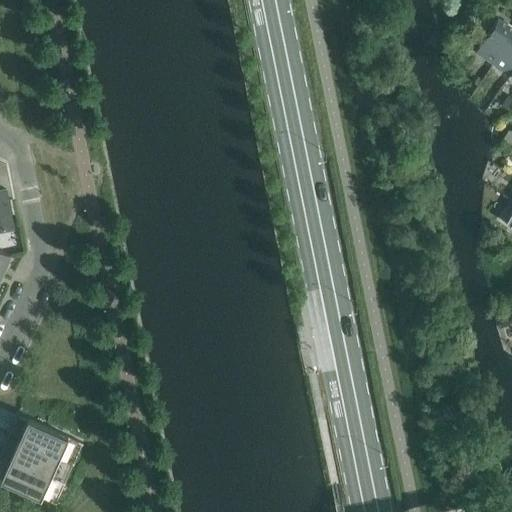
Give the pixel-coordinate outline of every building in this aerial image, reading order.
[(511,26),(498,17),(475,51),(493,63),(511,33),(511,26)] [(510,74),(511,70),(511,33),(493,63),(510,74)] [(510,111),(511,108),(511,97),(507,95),(501,105),(510,111)] [(511,131),(509,129),(501,141),(511,148),(511,145),(511,131)] [(10,187),(5,165),(0,162),(0,225),(13,223),(6,187),(10,187)] [(9,254),(0,250),(0,274),(0,275),(9,254)] [(508,315),(495,319),(498,329),(511,325),(508,315)] [(83,443),(28,418),(19,439),(74,463),(83,443)] [(10,458),(65,483),(74,463),(19,439),(10,458)] [(1,479),(56,504),(65,483),(10,458),(1,479)]
